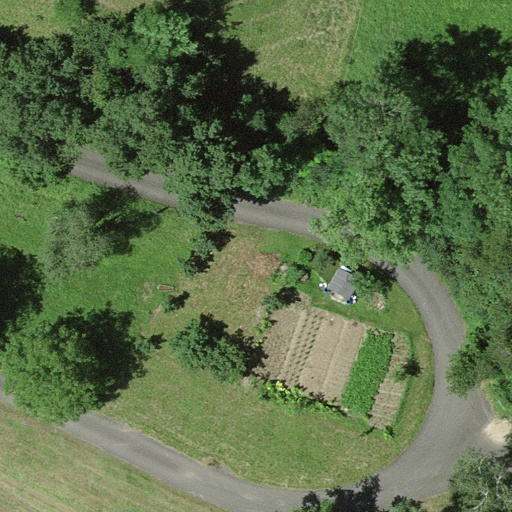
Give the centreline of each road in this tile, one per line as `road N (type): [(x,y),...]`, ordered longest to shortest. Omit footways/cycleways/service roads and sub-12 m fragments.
road 1 (residential): [(326,511),(411,467),(448,417),(458,339),(434,278),(385,238),(0,136)]
road 2 (residential): [(0,383),(220,489),(311,511)]
